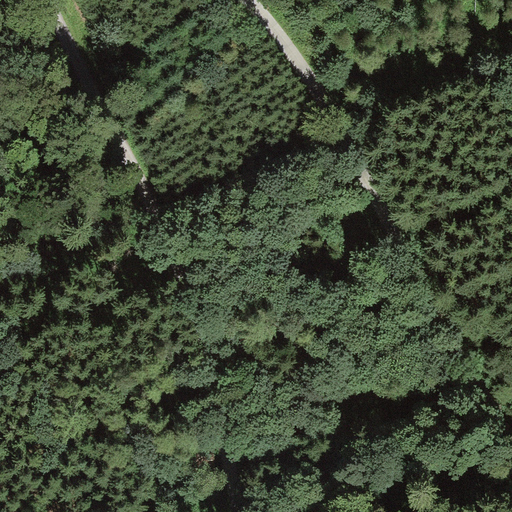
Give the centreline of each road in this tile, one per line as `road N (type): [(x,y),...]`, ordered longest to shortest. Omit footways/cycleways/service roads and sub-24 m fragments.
road 1 (track): [(43,0),(125,145),(179,283),(243,511)]
road 2 (track): [(246,0),(296,59),(351,147),(511,459)]
